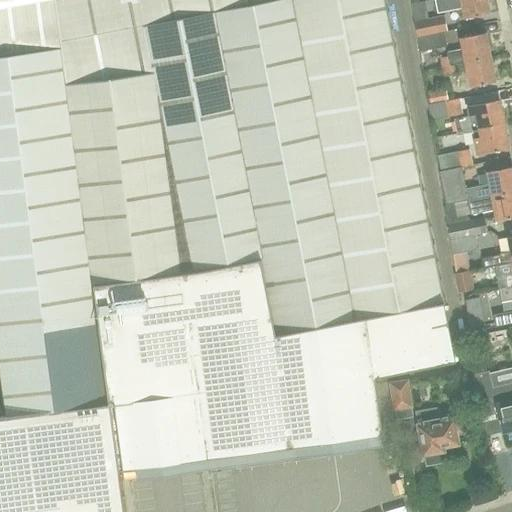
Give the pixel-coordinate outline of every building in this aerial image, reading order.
[(383,0),(272,0),(144,25),(154,73),(65,85),(61,48),(0,55),(0,362),(7,417),(110,404),(93,284),(192,270),(192,272),(261,258),(277,335),(368,317),(443,302),(383,0)] [(487,0),(435,0),(438,13),(462,8),(465,19),(490,13),(487,0)] [(448,33),(447,31),(445,18),(414,24),(418,39),(445,33),(448,33)] [(445,33),(418,39),(421,53),(448,48),(445,33)] [(440,60),(442,67),(456,64),(491,57),(486,33),(461,38),(463,49),(447,52),(448,58),(440,60)] [(491,57),(456,64),(456,65),(466,63),(470,87),(496,82),(491,57)] [(456,64),(442,67),(444,75),(457,73),(456,65),(456,64)] [(430,104),(446,101),(449,101),(446,91),(428,94),(430,104)] [(460,99),(446,102),(450,117),(462,114),(460,99)] [(499,100),(467,106),(469,117),(472,130),(478,129),(504,124),(499,100)] [(469,117),(455,120),(457,133),(472,131),(472,130),(469,117)] [(472,130),(472,131),(473,139),(477,155),(509,149),(504,124),(478,129),(472,130)] [(457,152),(438,157),(440,172),(461,168),(461,167),(473,166),(472,165),(470,150),(457,152)] [(466,188),(468,200),(468,201),(511,191),(511,166),(487,172),(489,184),(466,188)] [(440,172),(446,204),(456,203),(468,200),(466,188),(462,167),(461,168),(440,172)] [(511,191),(468,201),(471,215),(494,210),(494,211),(496,221),(511,217),(511,191)] [(445,205),(451,239),(474,235),(491,231),(489,218),(485,219),(484,217),(472,220),(467,215),(458,216),(456,203),(446,204),(445,205)] [(477,250),(474,235),(451,239),(454,254),(477,250)] [(483,259),(485,268),(511,261),(511,236),(508,238),(511,252),(500,254),(500,255),(483,259)] [(100,324),(110,404),(7,417),(0,417),(0,511),(124,511),(119,471),(228,457),(383,436),(376,379),(368,317),(277,335),(261,258),(192,272),(192,270),(93,284),(100,324)] [(511,261),(485,268),(485,269),(511,263),(511,274),(497,278),(499,289),(511,286),(511,261)] [(470,271),(456,274),(455,274),(459,293),(474,289),(470,271)] [(511,286),(499,289),(502,303),(511,300),(511,286)] [(511,324),(511,310),(493,315),(496,327),(511,324)] [(511,429),(511,382),(494,387),(489,372),(474,375),(477,392),(480,392),(487,417),(496,415),(496,418),(499,418),(503,432),(511,429)] [(428,381),(431,400),(458,395),(455,376),(428,381)] [(407,381),(391,383),(396,419),(412,417),(407,381)] [(414,412),(416,422),(419,422),(427,465),(445,461),(442,446),(457,443),(456,435),(463,433),(459,414),(439,418),(437,408),(414,412)] [(153,511),(230,511),(226,488),(152,502),(153,511)]
